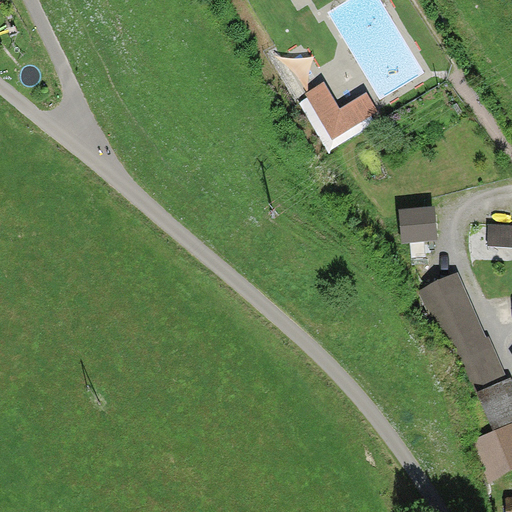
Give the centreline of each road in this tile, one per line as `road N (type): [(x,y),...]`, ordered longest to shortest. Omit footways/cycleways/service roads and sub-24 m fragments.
road 1 (residential): [(434,511),(360,397),(97,161)]
road 2 (track): [(511,156),(412,0)]
